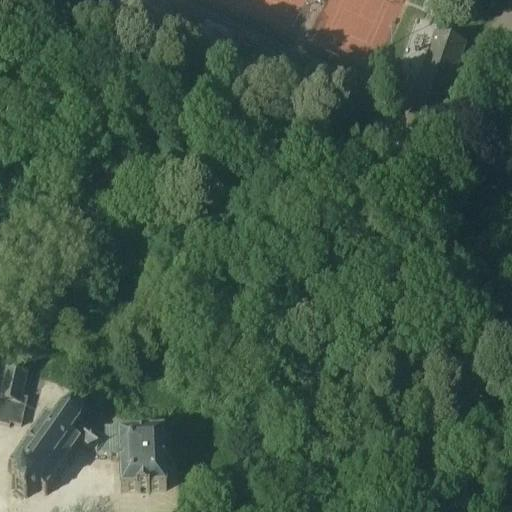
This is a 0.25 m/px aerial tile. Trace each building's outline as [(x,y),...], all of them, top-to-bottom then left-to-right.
[(433,143),(465,49),(434,39),(408,119),(395,115),(386,144),(405,150),(410,136),(433,143)] [(400,82),(415,87),(426,57),(411,51),(400,82)] [(27,377),(5,372),(0,395),(0,426),(9,429),(10,426),(20,428),(27,402),(23,401),(28,377),(27,377)] [(83,449),(97,459),(106,445),(104,444),(80,427),(83,415),(72,407),(60,414),(52,426),(44,420),(9,469),(21,478),(12,490),(25,500),(30,494),(31,496),(36,495),(38,492),(37,489),(46,495),(71,459),(74,461),(83,449)] [(119,432),(104,433),(104,444),(106,445),(97,459),(119,460),(120,495),(166,493),(164,437),(119,439),(119,432)]
